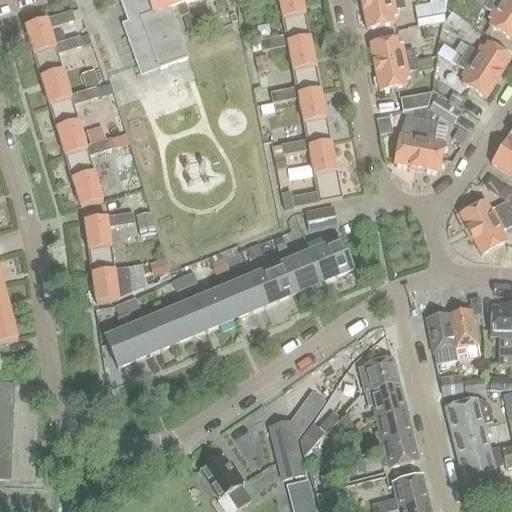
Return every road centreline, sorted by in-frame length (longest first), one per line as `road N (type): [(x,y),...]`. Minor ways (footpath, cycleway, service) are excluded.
road 1 (residential): [(0,122),(35,237),(53,384),(65,414),(86,425),(134,437),(206,427),(394,296)]
road 2 (residential): [(344,0),(376,179),(397,208),(431,212)]
road 3 (residential): [(451,511),(394,296)]
road 4 (residential): [(431,212),(511,112)]
